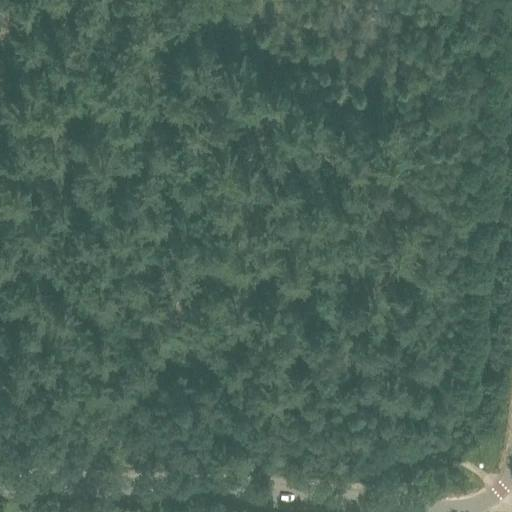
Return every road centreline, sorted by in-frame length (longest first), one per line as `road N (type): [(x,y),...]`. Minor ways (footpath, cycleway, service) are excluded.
road 1 (unknown): [(511,93),(483,356),(463,410),(429,419),(51,399),(0,385)]
road 2 (unclassified): [(0,483),(215,490),(449,511),(501,490)]
